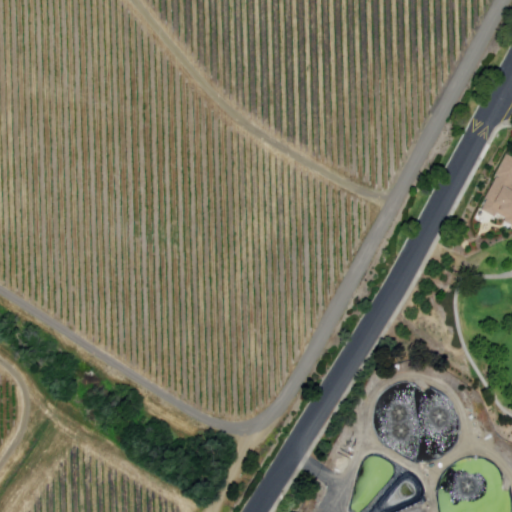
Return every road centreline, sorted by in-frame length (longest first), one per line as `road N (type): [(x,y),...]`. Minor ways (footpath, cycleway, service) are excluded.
road 1 (track): [(503,0),(289,398),(260,425),(228,428),(192,411),(0,287),(194,74),(241,122),(309,162),(378,200),(402,194)]
road 2 (residential): [(511,70),(374,320),(254,511)]
road 3 (track): [(511,276),(467,280),(457,313),(484,387),(511,416)]
road 4 (track): [(0,468),(28,406),(21,381),(0,362)]
